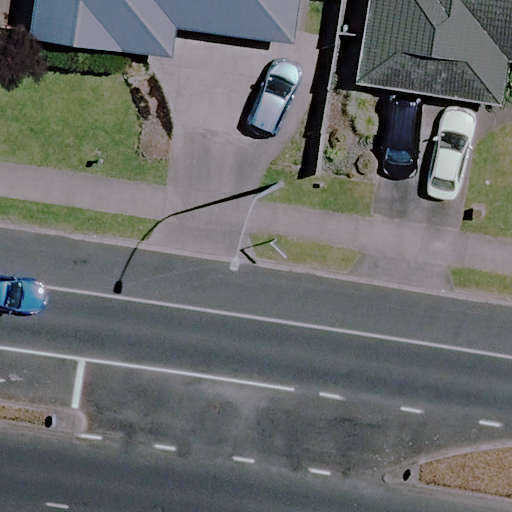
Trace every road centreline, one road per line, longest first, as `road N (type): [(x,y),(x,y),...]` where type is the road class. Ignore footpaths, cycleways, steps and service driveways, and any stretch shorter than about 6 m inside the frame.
road 1 (secondary): [(248,343),(511,391)]
road 2 (secondary): [(0,308),(248,343)]
road 3 (secondary): [(221,501),(0,462)]
road 4 (residential): [(221,501),(248,343)]
